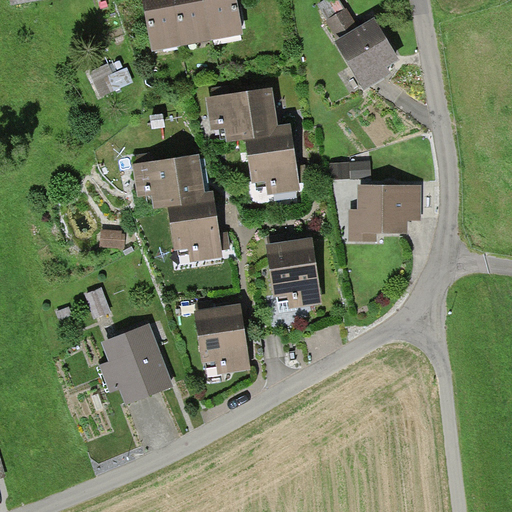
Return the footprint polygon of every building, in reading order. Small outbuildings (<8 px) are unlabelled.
[(11,0),(15,11),(55,0),(11,0)] [(143,0),(153,53),(185,48),(176,0),(143,0)] [(176,0),(185,48),(214,43),(206,0),(176,0)] [(206,0),(214,43),(243,38),(236,0),(206,0)] [(375,19),(358,29),(340,0),(325,0),(318,5),(328,22),(326,23),(338,42),(336,43),(366,92),(392,76),(388,70),(401,62),(375,19)] [(101,100),(134,87),(125,64),(93,77),(101,100)] [(274,88),(206,98),(211,132),(225,130),(227,144),(247,141),(291,134),(290,125),(279,127),(274,88)] [(291,134),(247,141),(253,185),(266,183),(268,196),(300,192),(291,134)] [(201,157),(133,166),(140,213),(169,209),(216,202),(215,193),(206,194),(201,157)] [(422,186),(358,187),(358,210),(348,210),(348,243),(377,242),(377,236),(409,235),(409,222),(422,222),(422,186)] [(216,202),(169,209),(175,253),(189,251),(191,263),(224,258),(223,251),(230,250),(228,233),(221,234),(216,202)] [(296,241),(266,245),(274,301),(278,300),(280,315),(298,313),(297,309),(323,305),(312,238),(296,241)] [(224,308),(195,312),(204,372),(216,370),(217,379),(252,373),(242,305),(224,308)] [(152,328),(102,345),(109,365),(101,367),(111,394),(120,389),(127,407),(174,389),(152,328)]
